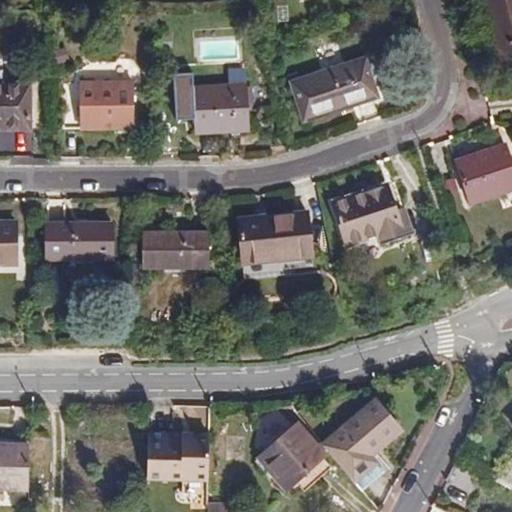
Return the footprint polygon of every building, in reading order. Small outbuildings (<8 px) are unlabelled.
[(511,0),(483,0),(499,71),(511,68),(511,0)] [(364,59),(292,83),(304,121),(377,97),(364,59)] [(133,82),(63,83),(63,130),(134,130),(133,82)] [(30,83),(0,83),(0,129),(30,129),(30,83)] [(247,131),(245,85),(194,87),(196,134),(247,131)] [(454,161),(470,207),(511,191),(511,165),(504,144),(454,161)] [(379,245),(415,232),(407,206),(396,210),(386,183),(332,202),(348,247),(377,237),(379,245)] [(237,219),(242,264),(313,257),(308,212),(237,219)] [(0,220),(0,265),(16,266),(16,221),(0,220)] [(47,223),(47,260),(112,260),(112,223),(47,223)] [(143,232),(142,268),(209,269),(210,232),(143,232)] [(323,446),(353,481),(374,463),(375,463),(373,461),(369,457),(373,454),(400,432),(375,402),(323,446)] [(255,458),(284,492),(295,482),(324,459),(295,424),(255,458)] [(148,434),(148,479),(183,479),(208,480),(209,435),(148,434)] [(29,445),(0,444),(0,490),(27,491),(29,445)] [(262,471),(264,469),(255,458),(253,460),(262,471)] [(324,459),(295,482),(303,492),(332,468),(324,459)] [(374,463),(353,481),(362,492),(383,474),(374,463)] [(208,495),(208,480),(183,479),(182,494),(208,495)]
